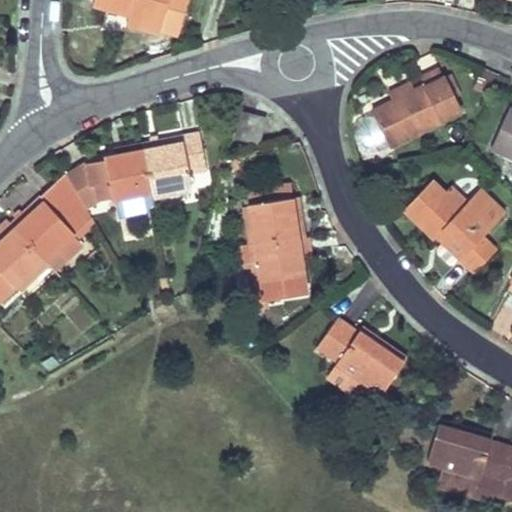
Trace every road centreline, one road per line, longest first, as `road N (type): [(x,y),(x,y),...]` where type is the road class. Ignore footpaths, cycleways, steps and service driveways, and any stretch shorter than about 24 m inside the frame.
road 1 (residential): [(511,369),(462,338),(388,272),(333,166)]
road 2 (residential): [(511,47),(428,24),(299,34)]
road 3 (residential): [(204,68),(48,124)]
road 4 (residential): [(48,124),(42,0)]
